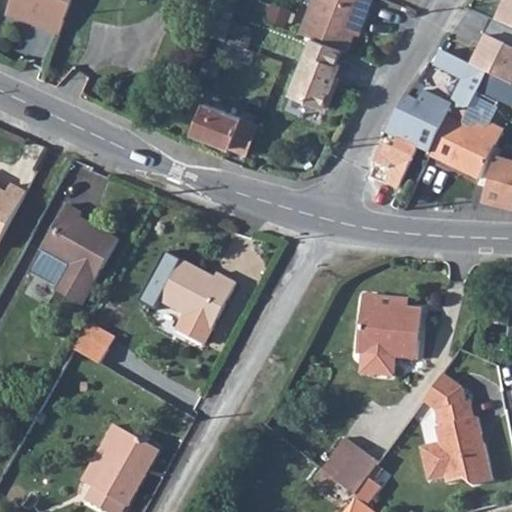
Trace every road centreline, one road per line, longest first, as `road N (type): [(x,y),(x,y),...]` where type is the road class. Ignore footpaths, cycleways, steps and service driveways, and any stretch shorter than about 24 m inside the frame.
road 1 (tertiary): [(0,89),(178,171),(333,219)]
road 2 (unclassified): [(170,511),(333,219)]
road 3 (residential): [(333,219),(406,63),(451,0)]
road 4 (tertiary): [(333,219),(511,238)]
